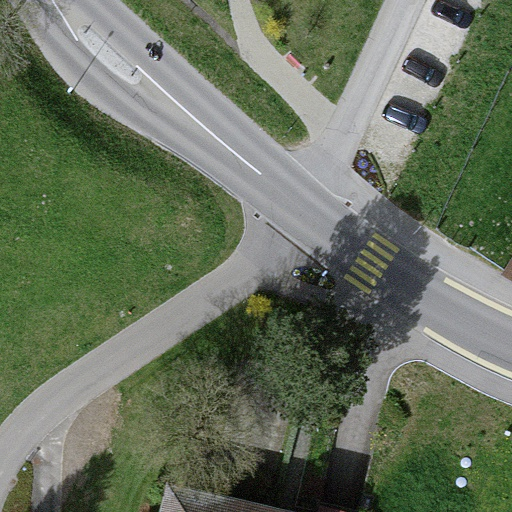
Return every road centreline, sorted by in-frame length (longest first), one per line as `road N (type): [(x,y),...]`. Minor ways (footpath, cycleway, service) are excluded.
road 1 (residential): [(0,456),(44,404),(256,261),(305,211)]
road 2 (secondary): [(80,0),(305,211)]
road 3 (secondary): [(305,211),(400,278),(511,337)]
road 4 (residential): [(305,211),(400,0)]
